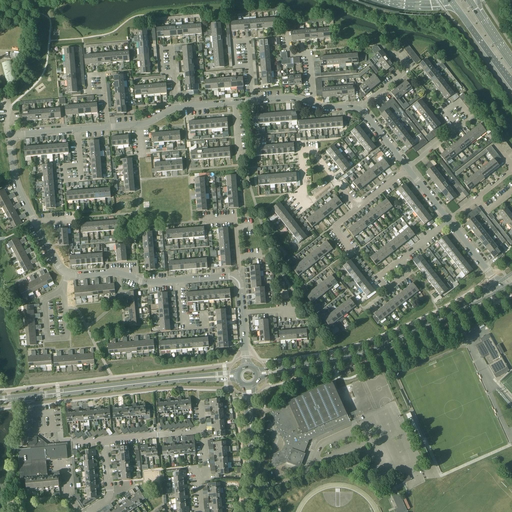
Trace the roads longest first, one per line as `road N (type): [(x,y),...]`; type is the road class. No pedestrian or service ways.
road 1 (tertiary): [(257,378),(354,358),(503,288)]
road 2 (tertiary): [(498,282),(351,354),(256,370)]
road 3 (tertiary): [(237,370),(34,395)]
road 4 (tertiary): [(34,395),(237,381)]
road 5 (residential): [(177,108),(148,123),(13,137)]
road 6 (residential): [(13,137),(18,188),(67,275)]
